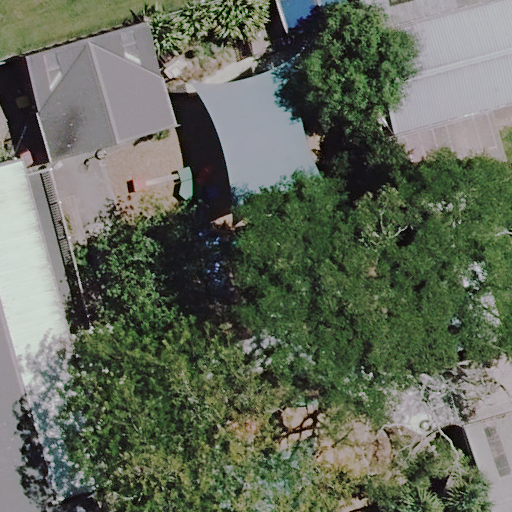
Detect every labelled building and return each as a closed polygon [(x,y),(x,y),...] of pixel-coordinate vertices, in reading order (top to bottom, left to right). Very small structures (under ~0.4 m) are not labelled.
[(337,0),(344,27),(446,0),(337,0)] [(511,79),(490,0),(446,0),(344,27),(378,153),(389,195),(497,166),(484,118),(511,110),(511,79)] [(154,132),(130,49),(9,85),(34,168),(154,132)] [(264,74),(169,100),(208,241),(303,215),(264,74)] [(0,511),(142,511),(36,186),(0,197),(0,511)] [(511,511),(511,407),(503,411),(511,441),(511,476),(459,493),(464,511),(511,511)]
